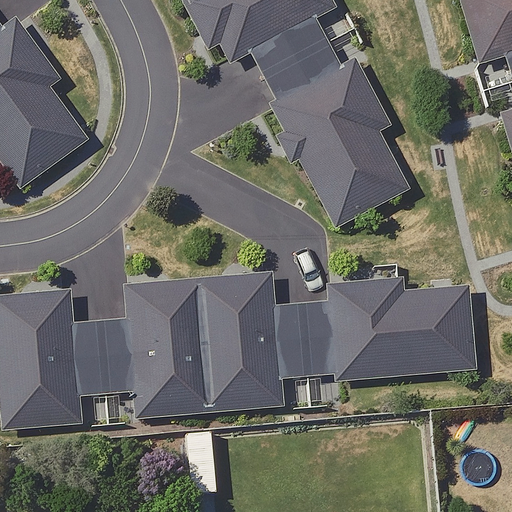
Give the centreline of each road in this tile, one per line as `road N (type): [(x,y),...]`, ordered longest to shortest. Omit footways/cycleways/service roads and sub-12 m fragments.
road 1 (residential): [(306,305),(298,230),(159,152)]
road 2 (residential): [(0,257),(47,251),(102,229),(159,152)]
road 3 (residential): [(159,152),(173,108),(155,34),(135,0)]
